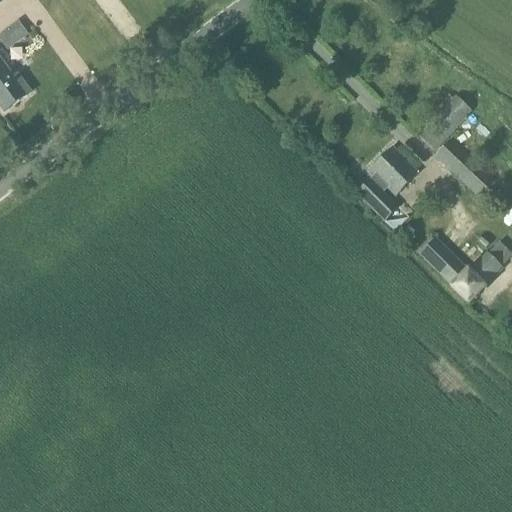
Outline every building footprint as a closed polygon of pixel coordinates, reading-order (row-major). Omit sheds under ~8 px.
[(0,106),(5,113),(31,93),(18,76),(14,78),(0,59),(0,106)] [(435,156),(480,199),(496,183),(450,140),(453,137),(452,136),(473,114),(456,97),(418,137),(436,155),(435,156)] [(396,197),(418,175),(393,150),(371,173),(375,177),(371,180),(370,179),(355,195),(384,224),(399,208),(378,188),(382,184),(396,197)] [(421,257),(469,305),(503,270),(487,255),(469,274),(436,241),(421,257)] [(497,309),(511,293),(511,283),(501,273),(481,294),(497,309)] [(30,492),(62,493),(64,460),(31,459),(30,492)]
